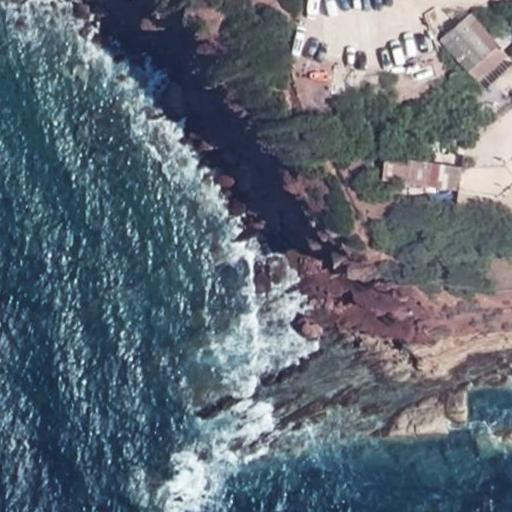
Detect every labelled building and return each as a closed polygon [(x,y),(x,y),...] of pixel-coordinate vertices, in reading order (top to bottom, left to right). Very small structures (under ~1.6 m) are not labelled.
[(460,20),(474,34),(480,27),(468,13),(460,20)] [(494,43),(495,42),(493,40),(480,27),(474,34),(460,20),(448,32),(461,46),(455,52),(469,67),(494,43)] [(441,38),(453,54),(455,52),(461,46),(448,32),(441,38)] [(455,52),(453,54),(475,79),(477,81),(505,57),(499,48),(494,43),(469,67),(455,52)] [(446,165),(438,164),(383,157),(381,182),(443,189),(446,165)]
